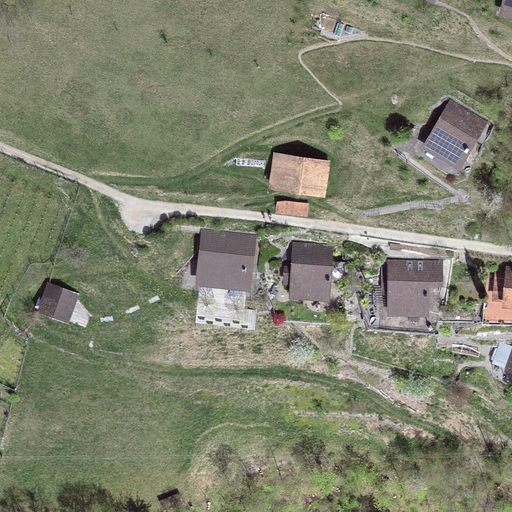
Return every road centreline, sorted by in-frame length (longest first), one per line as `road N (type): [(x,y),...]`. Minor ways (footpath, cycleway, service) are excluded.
road 1 (residential): [(511,249),(172,207)]
road 2 (track): [(172,207),(121,198),(0,146)]
